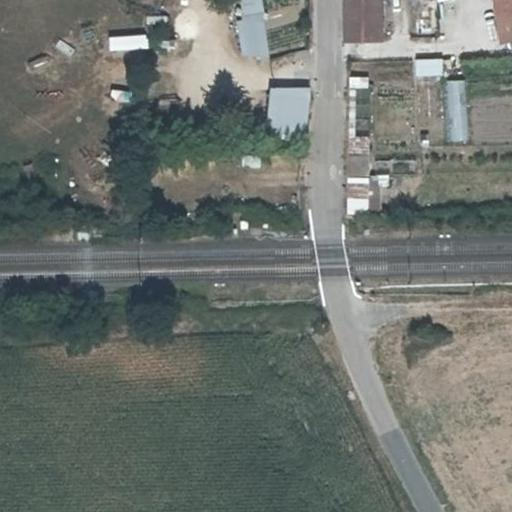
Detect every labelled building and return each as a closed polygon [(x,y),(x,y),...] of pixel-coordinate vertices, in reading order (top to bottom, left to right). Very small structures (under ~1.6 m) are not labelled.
[(237,0),(240,59),(266,58),(263,0),(237,0)] [(377,0),(346,0),(346,36),(381,35),(377,0)] [(511,0),(494,0),(501,34),(511,33),(511,0)] [(444,58),(415,59),(416,79),(445,77),(444,58)] [(448,141),(467,140),(463,79),(445,80),(448,141)] [(308,139),(308,88),(268,88),(268,139),(308,139)] [(351,187),(353,207),(366,206),(364,186),(351,187)] [(260,220),(248,220),(249,232),(260,232),(260,220)]
